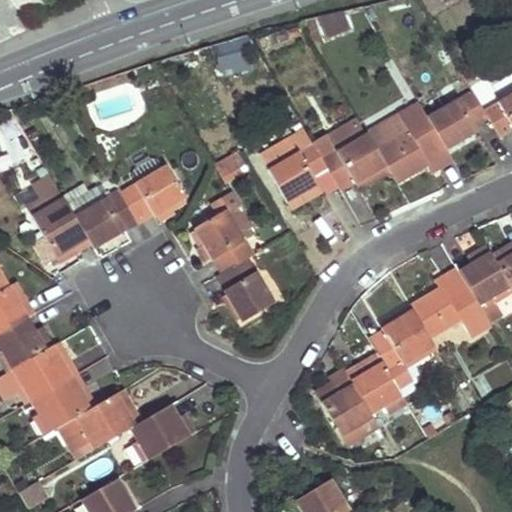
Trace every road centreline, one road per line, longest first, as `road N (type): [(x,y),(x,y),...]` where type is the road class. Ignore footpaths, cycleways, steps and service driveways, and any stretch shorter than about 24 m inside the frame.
road 1 (residential): [(244,511),(243,453),(275,379),(345,267),(511,184)]
road 2 (secondary): [(203,0),(0,76)]
